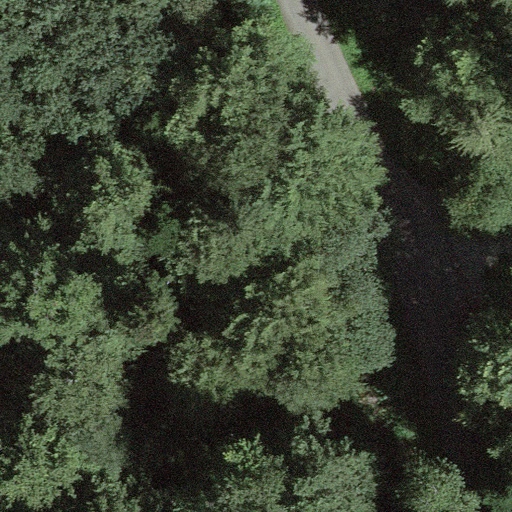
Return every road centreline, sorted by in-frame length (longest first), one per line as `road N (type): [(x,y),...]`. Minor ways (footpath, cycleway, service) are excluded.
road 1 (unclassified): [(294,0),(386,208),(447,381),(472,511)]
road 2 (track): [(386,208),(511,241)]
